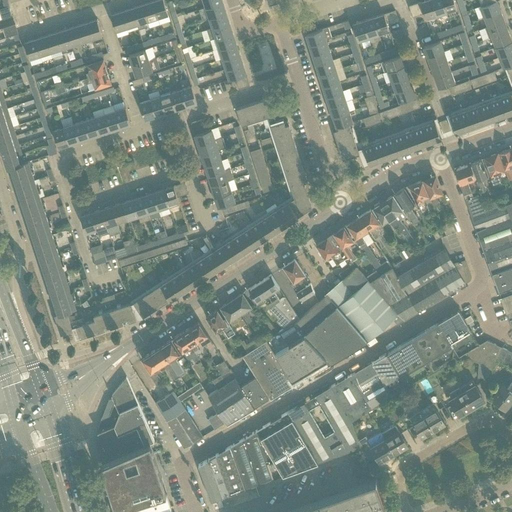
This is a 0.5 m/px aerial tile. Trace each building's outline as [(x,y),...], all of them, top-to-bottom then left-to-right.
[(163,0),(156,0),(152,1),(157,18),(160,25),(170,21),(168,14),(163,0)] [(421,8),(423,13),(425,19),(435,15),(430,0),(425,0),(419,2),(421,8)] [(441,0),(430,0),(435,15),(446,12),(441,0)] [(453,0),(441,0),(446,12),(456,8),(453,0)] [(462,0),(456,0),(461,12),(466,10),(462,0)] [(483,5),(474,8),(478,18),(483,16),(484,16),(500,10),(497,1),(496,0),(483,5)] [(152,1),(142,5),(149,26),(149,28),(160,25),(157,18),(152,1)] [(202,19),(209,17),(226,12),(222,2),(205,7),(199,9),(202,19)] [(408,6),(410,11),(421,8),(419,2),(408,6)] [(142,5),(131,8),(137,24),(138,29),(149,26),(142,5)] [(9,6),(5,8),(0,9),(0,14),(1,19),(12,16),(9,6)] [(131,8),(121,11),(126,28),(137,24),(131,8)] [(412,17),(423,13),(421,8),(410,11),(412,17)] [(395,10),(384,14),(386,19),(397,16),(395,10)] [(484,16),(487,26),(504,20),(500,10),(484,16)] [(126,28),(121,11),(110,15),(116,31),(126,28)] [(209,17),(212,27),(229,22),(226,12),(209,17)] [(384,14),(373,17),(378,34),(389,30),(387,25),(386,19),(384,14)] [(399,21),(397,16),(386,19),(387,25),(399,21)] [(373,17),(363,20),(368,37),(378,34),(373,17)] [(97,19),(86,22),(91,39),(102,35),(97,19)] [(313,19),(307,21),(311,32),(317,30),(313,19)] [(368,37),(363,20),(352,24),(358,40),(368,37)] [(487,26),(485,27),(489,38),(491,37),(508,30),(504,20),(487,26)] [(302,23),(306,34),(311,32),(307,21),(302,23)] [(86,22),(76,26),(81,42),(91,39),(86,22)] [(212,27),(206,29),(210,40),(215,38),(232,32),(229,22),(212,27)] [(15,24),(3,28),(6,37),(14,35),(18,33),(15,24)] [(461,24),(451,28),(453,33),(463,29),(461,24)] [(76,26),(65,29),(71,45),(81,42),(76,26)] [(306,34),(309,44),(326,39),(331,37),(328,26),(317,30),(311,32),(306,34)] [(451,28),(441,32),(442,37),(453,33),(451,28)] [(65,29),(55,32),(60,49),(62,53),(67,52),(65,47),(71,45),(65,29)] [(491,37),(495,47),(511,41),(508,30),(491,37)] [(55,32),(45,36),(50,52),(60,49),(55,32)] [(215,38),(219,48),(236,43),(232,32),(215,38)] [(442,37),(441,32),(431,35),(433,40),(442,37)] [(45,36),(35,39),(40,55),(50,52),(45,36)] [(40,55),(35,39),(24,42),(29,59),(40,55)] [(176,39),(171,41),(172,42),(175,51),(179,50),(176,40),(176,39)] [(309,44),(312,55),(329,49),(326,39),(309,44)] [(423,46),(427,57),(444,51),(440,40),(423,46)] [(495,47),(499,57),(511,51),(511,41),(495,47)] [(219,48),(222,58),(239,53),(236,43),(219,48)] [(395,48),(384,52),(386,57),(397,53),(395,48)] [(129,54),(132,65),(149,60),(145,49),(129,54)] [(312,55),(316,65),(332,60),(329,49),(312,55)] [(427,57),(431,67),(447,61),(444,51),(427,57)] [(511,51),(499,57),(503,68),(506,66),(511,63),(511,51)] [(384,52),(374,56),(376,60),(386,57),(384,52)] [(222,58),(225,69),(242,63),(239,53),(222,58)] [(384,60),(380,62),(384,72),(388,71),(404,65),(401,55),(397,56),(384,60)] [(376,60),(374,56),(364,59),(365,64),(376,60)] [(149,60),(132,65),(136,76),(149,72),(152,71),(159,68),(156,57),(149,60)] [(86,74),(87,78),(107,72),(103,60),(87,65),(90,73),(86,74)] [(332,60),(316,65),(319,75),(336,70),(332,60)] [(431,67),(434,77),(451,71),(447,61),(431,67)] [(234,78),(240,76),(246,74),(242,63),(225,69),(229,79),(234,78)] [(388,71),(392,81),(408,75),(404,65),(388,71)] [(336,70),(319,75),(322,86),(339,80),(336,70)] [(451,71),(434,77),(438,88),(455,82),(451,71)] [(87,78),(82,80),(84,85),(89,83),(93,82),(95,89),(111,84),(107,72),(87,78)] [(493,72),(471,80),(471,81),(474,88),(496,80),(493,72)] [(246,74),(240,76),(244,87),(249,85),(246,74)] [(392,81),(395,91),(412,85),(408,75),(392,81)] [(240,76),(234,78),(238,89),(244,87),(240,76)] [(52,77),(37,81),(40,92),(55,88),(52,77)] [(134,86),(144,83),(144,81),(142,77),(132,80),(134,86)] [(322,86),(326,96),(342,90),(339,80),(322,86)] [(448,87),(451,95),(471,88),(468,80),(448,87)] [(412,85),(395,91),(399,102),(415,96),(412,85)] [(191,86),(181,89),(186,106),(196,103),(191,86)] [(511,86),(511,87),(511,88),(511,89),(509,91),(510,93),(501,97),(500,94),(499,94),(500,97),(490,100),(489,98),(490,101),(480,104),(479,102),(480,104),(470,108),(469,105),(469,106),(470,108),(460,111),(459,109),(459,112),(451,115),(448,108),(444,110),(453,133),(511,111),(511,86)] [(169,87),(158,90),(160,96),(165,113),(176,109),(170,93),(169,87)] [(181,89),(170,93),(176,109),(186,106),(181,89)] [(326,96),(329,106),(346,101),(342,90),(326,96)] [(160,96),(150,99),(155,116),(165,113),(160,96)] [(267,127),(271,126),(276,124),(275,121),(268,98),(257,102),(260,110),(249,113),(252,122),(263,118),(265,126),(267,127)] [(155,116),(150,99),(139,103),(145,119),(155,116)] [(420,107),(417,99),(379,113),(382,121),(420,107)] [(329,106),(332,117),(349,111),(346,101),(329,106)] [(247,123),(252,122),(249,113),(260,110),(257,102),(236,109),(243,130),(248,128),(247,123)] [(125,107),(114,111),(120,127),(131,124),(125,107)] [(0,110),(0,120),(10,117),(7,108),(0,110)] [(114,111),(104,114),(110,130),(120,127),(114,111)] [(349,111),(332,117),(335,124),(335,126),(336,127),(349,123),(352,121),(349,111)] [(356,143),(359,154),(362,153),(366,164),(443,136),(435,113),(430,115),(433,121),(363,147),(362,143),(360,142),(356,143)] [(104,114),(94,117),(99,134),(110,130),(104,114)] [(377,114),(363,119),(366,126),(380,121),(377,114)] [(0,120),(0,130),(13,126),(10,117),(0,120)] [(94,117),(84,121),(89,137),(99,134),(94,117)] [(291,188),(304,184),(308,183),(287,120),(284,121),(283,119),(275,121),(276,124),(271,126),(291,188)] [(202,120),(196,121),(200,132),(206,131),(202,120)] [(84,121),(74,124),(79,141),(89,137),(84,121)] [(191,123),(194,134),(200,132),(196,121),(191,123)] [(342,159),(359,154),(356,143),(349,123),(353,122),(352,121),(332,128),(342,159)] [(74,124),(63,127),(69,144),(79,141),(74,124)] [(0,130),(0,140),(16,135),(13,126),(0,130)] [(69,144),(63,127),(53,131),(58,147),(69,144)] [(194,134),(198,145),(215,139),(211,129),(206,131),(200,132),(194,134)] [(0,140),(0,147),(1,150),(19,144),(16,135),(0,140)] [(215,139),(198,145),(201,155),(218,150),(225,147),(225,146),(222,137),(215,139)] [(1,150),(4,159),(22,154),(19,144),(1,150)] [(260,149),(251,152),(264,192),(273,189),(260,149)] [(499,152),(508,179),(511,177),(511,170),(511,167),(511,166),(511,155),(510,149),(499,152)] [(201,155),(204,165),(221,160),(218,150),(201,155)] [(485,157),(492,175),(490,176),(493,185),(500,182),(497,173),(503,171),(497,153),(485,157)] [(22,154),(4,159),(7,169),(11,168),(11,167),(25,163),(24,162),(22,154)] [(481,159),(470,163),(476,179),(479,186),(480,190),(486,189),(484,185),(482,178),(488,176),(481,159)] [(204,165),(208,176),(225,170),(221,160),(204,165)] [(30,167),(28,161),(24,162),(25,163),(11,167),(11,168),(13,175),(11,176),(12,179),(14,179),(17,186),(34,181),(31,171),(30,167)] [(470,163),(454,169),(455,172),(463,195),(464,195),(471,192),(467,182),(476,179),(470,163)] [(225,170),(208,176),(211,186),(228,181),(233,179),(230,168),(225,170)] [(435,175),(424,180),(429,194),(429,195),(430,198),(434,207),(440,205),(436,196),(436,195),(441,193),(437,180),(435,175)] [(430,198),(429,194),(428,194),(422,180),(408,185),(421,210),(427,208),(422,198),(429,195),(430,198)] [(34,181),(17,186),(19,194),(17,194),(18,198),(20,197),(23,205),(40,199),(37,190),(36,186),(34,181)] [(211,186),(214,196),(231,191),(228,181),(211,186)] [(184,182),(173,186),(175,191),(186,188),(184,182)] [(304,184),(291,188),(294,197),(224,243),(221,239),(216,242),(213,245),(206,235),(204,236),(213,250),(133,302),(143,317),(229,261),(312,207),(304,184)] [(173,186),(163,189),(168,206),(179,202),(177,197),(175,191),(173,186)] [(188,193),(186,188),(175,191),(177,197),(188,193)] [(404,188),(394,194),(417,228),(421,225),(410,207),(415,204),(404,188)] [(163,189),(153,192),(158,209),(168,206),(163,189)] [(231,191),(214,196),(218,207),(235,201),(231,191)] [(153,192),(142,196),(148,212),(158,209),(153,192)] [(473,196),(465,199),(468,207),(484,250),(511,239),(511,219),(511,218),(510,218),(506,205),(500,206),(488,211),(485,205),(482,194),(473,197),(473,196)] [(383,202),(399,226),(409,242),(413,239),(403,223),(402,224),(400,220),(406,216),(403,211),(393,195),(383,202)] [(142,196),(132,199),(137,216),(148,212),(142,196)] [(42,204),(40,199),(23,205),(25,212),(23,213),(24,216),(26,216),(29,223),(46,217),(43,207),(42,204)] [(132,199),(122,202),(127,219),(137,216),(132,199)] [(222,209),(224,214),(249,206),(247,200),(222,209)] [(498,200),(485,205),(488,211),(500,206),(498,200)] [(122,202),(111,206),(117,222),(127,219),(122,202)] [(383,202),(372,208),(383,224),(389,220),(391,224),(395,229),(399,226),(383,202)] [(111,206),(101,209),(109,233),(110,235),(120,232),(117,222),(111,206)] [(96,229),(98,237),(109,233),(101,209),(91,212),(96,229)] [(371,209),(358,217),(367,231),(369,230),(375,239),(379,236),(389,251),(394,248),(395,247),(386,232),(371,209)] [(85,233),(96,229),(91,212),(80,216),(85,233)] [(48,222),(46,217),(29,223),(31,230),(29,231),(30,234),(30,235),(32,234),(34,241),(52,235),(49,226),(48,222)] [(358,217),(347,225),(362,248),(374,267),(375,269),(380,276),(391,268),(387,261),(380,265),(380,264),(367,245),(361,236),(361,235),(367,231),(358,217)] [(451,222),(442,225),(445,235),(455,232),(451,222)] [(335,232),(333,234),(349,257),(351,261),(357,258),(354,254),(348,245),(353,241),(344,227),(338,231),(335,232)] [(165,231),(155,234),(157,240),(167,236),(165,231)] [(324,240),(316,245),(325,259),(331,255),(337,264),(344,259),(347,264),(349,267),(348,268),(340,272),(341,274),(344,279),(357,268),(356,267),(352,262),(351,261),(349,257),(333,234),(326,238),(324,240)] [(54,240),(52,235),(34,241),(37,248),(35,249),(36,252),(36,253),(38,252),(40,259),(58,254),(55,244),(54,240)] [(118,260),(120,266),(187,244),(185,239),(118,260)] [(511,239),(484,250),(492,273),(511,265),(511,239)] [(135,243),(124,246),(125,247),(126,250),(127,254),(137,251),(136,246),(135,243)] [(101,245),(91,248),(94,260),(96,264),(106,261),(103,250),(101,245)] [(113,246),(103,250),(106,261),(117,257),(115,250),(113,246)] [(125,247),(115,250),(117,257),(127,254),(126,250),(125,247)] [(406,248),(399,253),(404,259),(411,255),(406,248)] [(408,294),(418,311),(468,282),(469,281),(469,280),(470,280),(470,279),(470,278),(471,277),(471,276),(470,275),(465,260),(458,263),(457,263),(457,264),(454,265),(444,248),(406,271),(416,289),(408,294)] [(60,259),(58,254),(40,259),(43,267),(40,268),(42,271),(44,271),(46,278),(64,272),(61,263),(60,259)] [(357,258),(352,262),(356,267),(361,262),(357,258)] [(294,259),(278,269),(279,270),(280,270),(289,284),(290,283),(301,301),(315,293),(311,283),(306,286),(300,278),(305,275),(294,259)] [(511,265),(492,273),(499,292),(511,287),(511,265)] [(370,281),(405,319),(418,311),(408,294),(416,289),(406,271),(398,276),(393,267),(391,268),(380,276),(371,281),(370,281)] [(332,289),(326,294),(368,340),(393,318),(397,323),(405,319),(370,281),(357,268),(344,279),(332,289)] [(64,272),(46,278),(49,285),(46,286),(47,289),(48,289),(50,289),(52,296),(70,290),(67,281),(66,277),(64,272)] [(271,274),(259,282),(272,302),(292,323),(294,324),(299,319),(285,297),(280,300),(279,300),(274,292),(274,291),(280,288),(271,274)] [(259,282),(248,289),(254,298),(257,303),(262,299),(269,308),(278,319),(285,327),(292,323),(272,302),(259,282)] [(511,287),(499,292),(501,298),(503,297),(509,313),(507,313),(509,320),(511,319),(511,287)] [(70,290),(52,296),(55,303),(52,304),(53,307),(54,307),(54,308),(56,307),(58,313),(54,314),(61,334),(73,330),(72,327),(70,321),(83,317),(81,310),(75,312),(75,315),(68,315),(67,312),(76,309),(73,299),(72,295),(70,290)] [(242,293),(231,300),(246,323),(252,319),(246,311),(252,307),(242,293)] [(294,324),(292,323),(278,332),(314,373),(368,341),(368,340),(326,294),(299,319),(294,324)] [(231,300),(220,307),(230,322),(232,325),(233,325),(238,322),(241,326),(246,323),(231,300)] [(70,321),(72,327),(76,326),(77,330),(74,331),(77,339),(139,319),(136,312),(134,313),(131,303),(120,307),(117,308),(102,312),(99,314),(93,315),(94,320),(85,323),(83,317),(70,321)] [(217,309),(206,316),(216,332),(222,328),(228,337),(230,336),(233,340),(234,339),(237,337),(230,325),(225,317),(223,318),(217,309)] [(459,310),(438,322),(459,357),(462,355),(479,345),(469,327),(463,317),(459,310)] [(464,319),(467,324),(473,320),(470,315),(464,319)] [(274,327),(267,319),(262,323),(269,331),(274,327)] [(198,321),(190,326),(200,341),(203,345),(211,340),(198,321)] [(438,322),(387,353),(407,387),(459,357),(438,322)] [(190,326),(182,332),(197,355),(201,353),(196,344),(200,341),(190,326)] [(182,332),(173,337),(183,352),(187,349),(193,359),(193,360),(194,362),(199,359),(197,355),(182,332)] [(172,339),(160,346),(180,377),(183,375),(185,373),(183,370),(177,360),(183,356),(172,339)] [(270,399),(295,385),(266,340),(242,355),(243,356),(270,399)] [(487,340),(479,345),(462,355),(485,365),(491,368),(497,358),(502,347),(487,340)] [(160,346),(150,353),(162,371),(166,368),(172,377),(175,380),(180,377),(160,346)] [(502,347),(497,358),(502,361),(507,350),(502,347)] [(511,351),(507,350),(502,361),(508,363),(511,354),(511,351)] [(162,371),(150,353),(142,358),(150,372),(148,373),(157,386),(162,382),(157,374),(162,371)] [(387,353),(373,361),(393,396),(407,387),(387,353)] [(223,360),(215,365),(222,375),(229,370),(229,369),(223,360)] [(373,361),(352,374),(372,408),(393,396),(373,361)] [(229,370),(222,375),(227,383),(236,377),(230,368),(229,369),(229,370)] [(432,372),(426,376),(432,387),(439,384),(432,372)] [(352,374),(331,386),(351,421),(372,408),(352,374)] [(218,389),(209,395),(219,411),(226,422),(228,424),(255,408),(254,406),(258,403),(268,397),(255,376),(245,382),(240,385),(236,377),(227,383),(223,385),(218,377),(212,381),(218,389)] [(100,463),(101,464),(150,442),(154,440),(126,377),(112,394),(111,394),(113,398),(109,400),(106,406),(108,411),(105,417),(101,419),(98,426),(100,430),(97,432),(98,432),(100,463)] [(467,383),(460,387),(460,388),(462,392),(467,400),(471,407),(483,400),(484,400),(479,391),(472,380),(467,383)] [(503,386),(499,391),(492,399),(504,409),(511,399),(511,380),(506,388),(503,386)] [(199,382),(188,389),(191,394),(202,387),(199,382)] [(305,402),(288,411),(318,462),(355,449),(361,447),(358,440),(351,421),(331,386),(312,397),(317,405),(319,404),(334,430),(325,435),(309,409),(305,402)] [(452,393),(448,396),(450,400),(454,406),(459,415),(471,407),(467,400),(462,392),(460,388),(459,388),(452,392),(452,393)] [(188,389),(177,396),(180,401),(191,394),(188,389)] [(174,392),(156,403),(167,421),(185,448),(185,447),(191,443),(202,436),(198,429),(185,409),(174,392)] [(388,406),(387,410),(394,422),(395,422),(396,421),(401,419),(392,404),(388,406)] [(434,404),(422,411),(432,429),(434,427),(435,429),(443,424),(442,423),(445,421),(434,404)] [(219,411),(208,419),(214,429),(226,422),(219,411)] [(288,411),(257,430),(283,474),(318,462),(288,411)] [(432,429),(422,411),(411,418),(420,432),(418,433),(421,437),(428,433),(428,431),(432,429)] [(382,433),(394,453),(407,445),(398,429),(395,425),(382,433)] [(200,467),(212,500),(220,497),(255,484),(283,474),(257,430),(198,465),(199,467),(200,467)] [(358,440),(361,447),(367,464),(378,458),(380,461),(394,453),(382,433),(368,441),(366,436),(358,440)] [(101,464),(115,509),(166,493),(150,442),(101,464)] [(357,511),(385,502),(376,478),(375,479),(377,482),(292,511),(357,511)] [(220,497),(223,505),(225,509),(259,496),(255,484),(220,497)] [(172,511),(166,493),(115,509),(116,511),(172,511)] [(215,508),(223,505),(220,497),(212,500),(215,508)]
